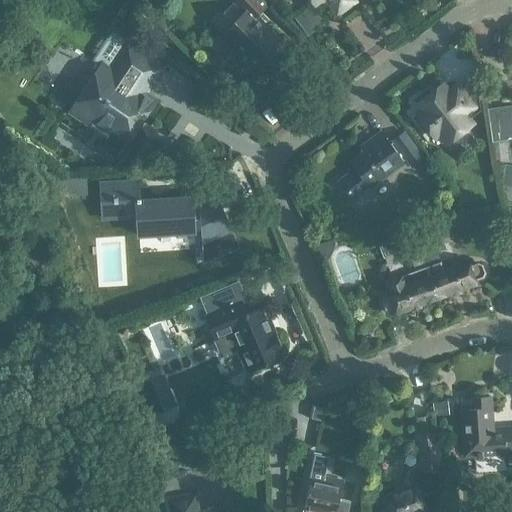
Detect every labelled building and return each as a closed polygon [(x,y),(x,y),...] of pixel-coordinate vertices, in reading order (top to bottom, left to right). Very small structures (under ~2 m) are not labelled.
[(279,42),(254,16),(268,3),(264,0),(236,0),(234,2),(244,13),(225,32),(232,39),(229,42),(258,72),(273,57),(268,52),(279,42)] [(311,0),(314,4),(319,0),(327,0),(337,12),(352,1),(351,0),(311,0)] [(309,5),(293,17),(306,35),(323,23),(309,5)] [(146,93),(164,67),(126,41),(108,67),(102,63),(92,77),(90,75),(88,75),(86,74),(84,74),(83,74),(81,75),(79,76),(77,77),(75,79),(74,81),(73,82),(73,83),(73,84),(73,86),(73,87),(73,88),(73,90),(74,91),(74,92),(75,93),(77,95),(79,97),(69,110),(107,136),(112,129),(128,141),(156,100),(146,93)] [(469,120),(481,111),(474,75),(459,87),(457,85),(448,92),(442,84),(416,105),(421,112),(417,116),(434,138),(438,135),(446,144),(472,124),(469,120)] [(511,129),(511,105),(487,109),(491,142),(505,140),(504,131),(511,129)] [(354,169),(338,181),(352,200),(357,207),(374,195),(369,188),(407,160),(412,168),(423,159),(418,152),(403,132),(392,140),(393,142),(390,144),(381,131),(366,141),(373,150),(368,154),(365,151),(349,163),(354,169)] [(511,164),(505,163),(502,188),(511,190),(511,164)] [(192,237),(219,236),(217,205),(192,206),(191,197),(138,201),(137,181),(114,182),(116,217),(137,215),(138,235),(174,233),(174,229),(192,227),(192,237)] [(65,199),(62,211),(72,213),(75,201),(65,199)] [(434,207),(427,217),(440,226),(447,215),(434,207)] [(436,298),(414,239),(411,230),(379,242),(385,256),(407,248),(415,270),(385,281),(388,292),(382,294),(381,300),(385,310),(389,314),(395,311),(396,313),(436,298)] [(414,239),(436,298),(475,284),(474,279),(482,276),(484,272),(481,265),(477,263),(469,266),(467,261),(446,269),(437,245),(432,247),(428,234),(414,239)] [(343,296),(335,300),(339,309),(347,305),(343,296)] [(281,357),(279,353),(283,351),(274,332),(271,333),(260,306),(246,312),(241,299),(203,315),(214,341),(234,332),(240,346),(236,347),(246,372),(281,357)] [(173,405),(167,390),(163,392),(158,381),(152,384),(151,381),(140,386),(151,414),(173,405)] [(481,455),(511,452),(511,426),(503,428),(503,433),(492,434),(489,395),(472,397),(473,408),(460,409),(464,456),(477,455),(477,457),(481,457),(481,455)] [(131,403),(135,411),(142,408),(139,400),(131,403)] [(409,480),(411,487),(384,496),(389,510),(381,511),(422,511),(425,511),(421,499),(430,495),(432,496),(433,496),(445,488),(446,486),(437,430),(414,434),(415,446),(417,445),(418,460),(417,460),(418,466),(416,467),(414,468),(411,471),(410,472),(409,474),(408,476),(408,478),(409,480)] [(309,478),(310,478),(303,511),(307,511),(347,511),(349,501),(338,499),(343,480),(325,476),(329,457),(314,454),(309,478)] [(141,491),(161,487),(158,472),(138,476),(141,491)] [(197,511),(194,494),(169,499),(171,511),(236,511),(235,506),(205,511),(197,511)]
